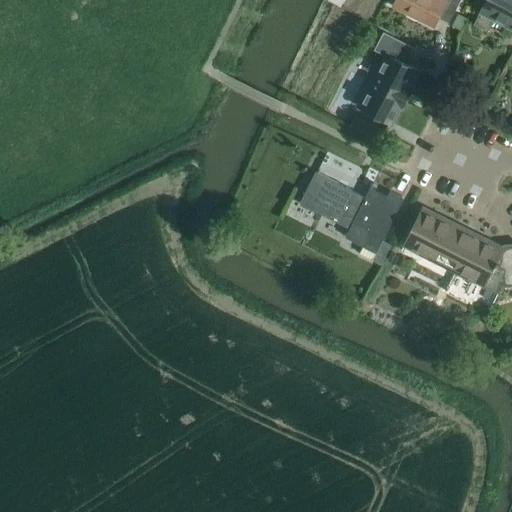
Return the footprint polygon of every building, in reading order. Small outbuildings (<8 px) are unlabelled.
[(459,0),(395,0),(393,5),(433,25),(438,16),(449,21),(459,0)] [(511,0),(485,0),(473,24),(488,32),(495,18),(511,27),(511,26),(511,0)] [(387,54),(360,106),(391,122),(400,104),(402,105),(411,87),(410,87),(419,69),(408,64),(416,49),(384,32),(375,48),(387,54)] [(463,69),(464,49),(455,49),(455,69),(463,69)] [(371,122),(366,131),(380,139),(385,129),(371,122)] [(316,171),(302,198),(331,213),(329,217),(349,227),(345,236),(363,245),(359,252),(371,258),(372,257),(381,262),(391,244),(382,239),(392,221),(390,220),(402,196),(401,196),(391,190),(390,190),(387,195),(371,187),(374,182),(373,181),(365,196),(316,171)] [(414,224),(404,245),(497,292),(501,284),(511,282),(511,242),(503,244),(502,246),(480,235),(465,228),(423,207),(414,224)]
